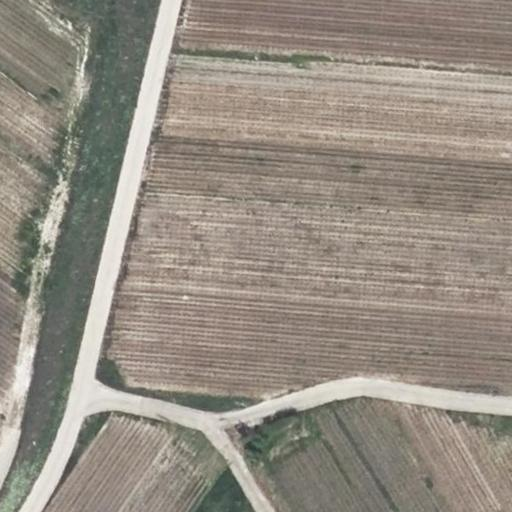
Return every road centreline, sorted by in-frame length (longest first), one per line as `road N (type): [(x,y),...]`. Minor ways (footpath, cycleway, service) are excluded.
road 1 (unclassified): [(80,394),(173,0)]
road 2 (unclassified): [(223,427),(361,380),(511,400)]
road 3 (unclassified): [(80,394),(223,427)]
road 4 (unclassified): [(24,511),(80,394)]
